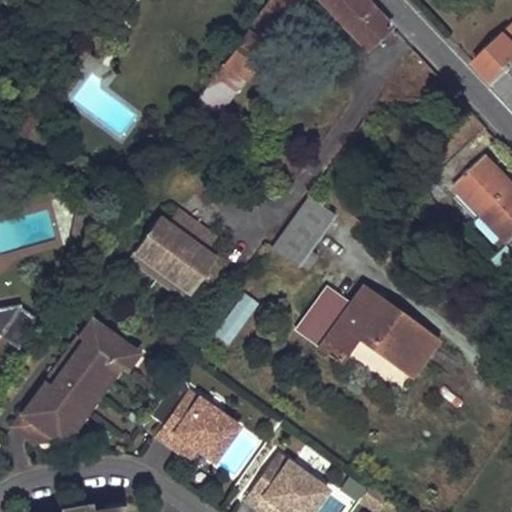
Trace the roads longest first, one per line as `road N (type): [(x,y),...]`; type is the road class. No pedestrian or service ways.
road 1 (residential): [(0,500),(40,480),(109,468),(149,479),(194,511)]
road 2 (residential): [(511,128),(391,0)]
